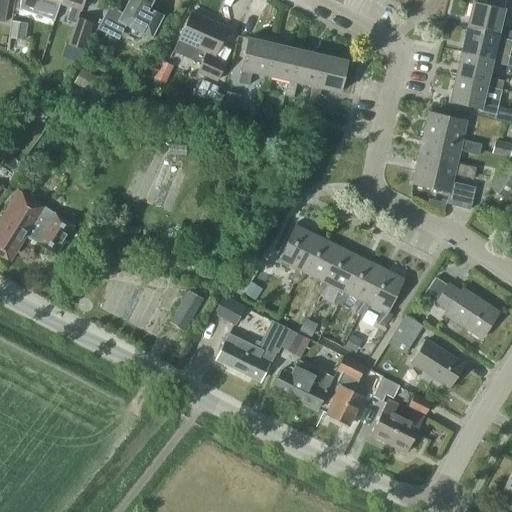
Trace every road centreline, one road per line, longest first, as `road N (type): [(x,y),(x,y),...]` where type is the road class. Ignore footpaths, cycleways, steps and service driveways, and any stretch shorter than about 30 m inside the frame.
road 1 (unclassified): [(432,509),(345,473),(0,295)]
road 2 (residential): [(309,0),(400,46),(367,190),(511,270)]
road 3 (residential): [(432,509),(511,371)]
